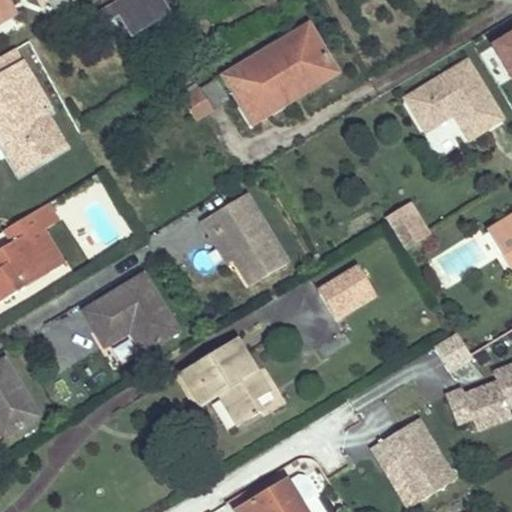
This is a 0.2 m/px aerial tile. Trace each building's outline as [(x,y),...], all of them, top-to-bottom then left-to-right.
[(0,0),(0,15),(13,7),(8,0),(0,0)] [(47,0),(53,9),(68,1),(67,0),(47,0)] [(133,34),(169,12),(162,0),(126,0),(117,6),(117,7),(121,14),(122,15),(133,34)] [(121,14),(117,7),(117,6),(103,13),(107,20),(108,22),(122,15),(121,14)] [(0,24),(17,14),(13,8),(13,7),(0,15),(0,24)] [(287,94),(334,67),(309,25),(225,77),(252,124),(291,101),(288,96),(287,94)] [(511,31),(485,49),(511,90),(511,31)] [(57,114),(26,62),(23,64),(15,50),(0,58),(0,142),(18,172),(68,142),(52,116),(57,114)] [(504,119),(469,61),(408,98),(427,130),(444,120),(445,112),(452,108),(455,113),(471,139),(504,119)] [(295,99),(338,74),(334,67),(287,94),(288,96),(291,101),(295,99)] [(194,121),(227,101),(216,82),(183,101),(194,121)] [(455,113),(452,108),(445,112),(444,120),(455,113)] [(210,235),(254,208),(246,195),(202,222),(210,235)] [(54,272),(67,264),(50,234),(48,235),(45,230),(60,222),(48,204),(8,229),(16,243),(3,250),(6,255),(0,258),(0,304),(26,289),(24,284),(51,268),(51,269),(54,272)] [(387,221),(394,232),(418,217),(411,206),(387,221)] [(287,265),(254,208),(210,235),(211,238),(213,237),(219,233),(220,235),(233,257),(234,259),(251,287),(287,265)] [(394,232),(406,251),(430,236),(418,217),(394,232)] [(511,271),(511,270),(511,217),(488,232),(511,271)] [(233,257),(220,235),(219,233),(213,237),(211,238),(223,259),(226,264),(234,259),(233,257)] [(26,289),(54,272),(51,269),(51,268),(24,284),(26,289)] [(373,291),(360,270),(324,291),(337,313),(373,291)] [(179,332),(146,276),(85,313),(105,347),(131,331),(144,353),(179,332)] [(377,298),(373,291),(337,313),(341,319),(377,298)] [(456,333),(435,346),(454,377),(475,365),(456,333)] [(272,393),(239,338),(181,373),(204,408),(220,399),(221,398),(230,394),(245,420),(247,423),(263,413),(257,402),(272,393)] [(38,419),(5,363),(0,365),(0,433),(4,440),(38,419)] [(412,383),(385,400),(399,422),(426,405),(412,383)] [(247,423),(245,420),(230,394),(221,398),(220,399),(237,429),(247,423)] [(466,400),(450,409),(473,450),(489,441),(466,400)] [(473,450),(450,409),(417,427),(441,469),(473,450)] [(304,511),(300,504),(317,494),(307,476),(301,475),(288,482),(287,480),(247,504),(251,511),(304,511)]
